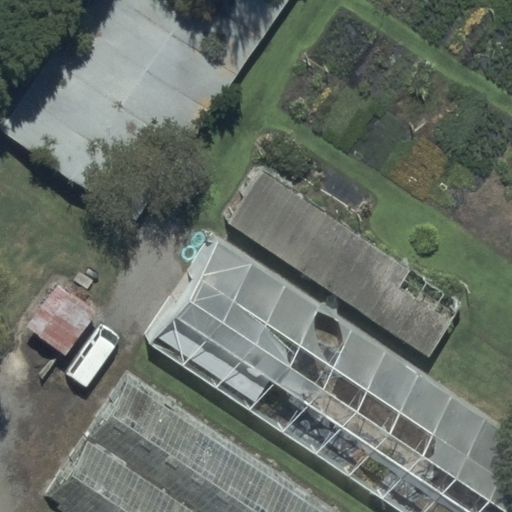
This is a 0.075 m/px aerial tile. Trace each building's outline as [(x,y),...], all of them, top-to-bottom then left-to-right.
[(280,0),(75,0),(0,120),(147,213),(280,0)] [(422,350),(458,297),(257,160),(221,213),(422,350)] [(511,421),(217,227),(144,337),(410,511),(511,511),(511,421)] [(91,284),(66,266),(25,320),(67,352),(72,345),(81,352),(98,329),(91,323),(102,308),(83,294),(91,284)] [(73,511),(329,511),(127,369),(41,489),(73,511)]
